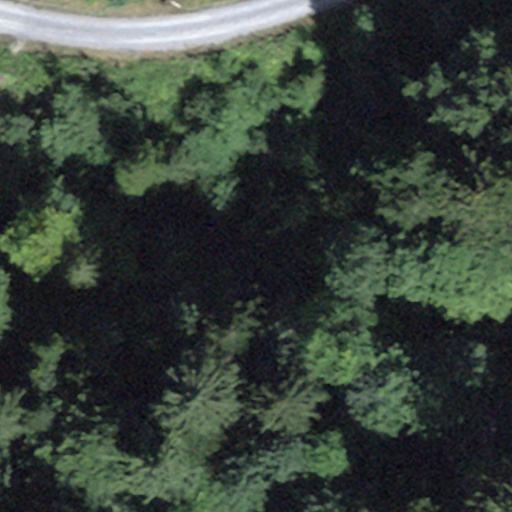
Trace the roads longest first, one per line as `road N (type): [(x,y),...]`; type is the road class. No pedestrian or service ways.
road 1 (track): [(0,7),(117,39),(311,0)]
road 2 (track): [(511,383),(276,511)]
